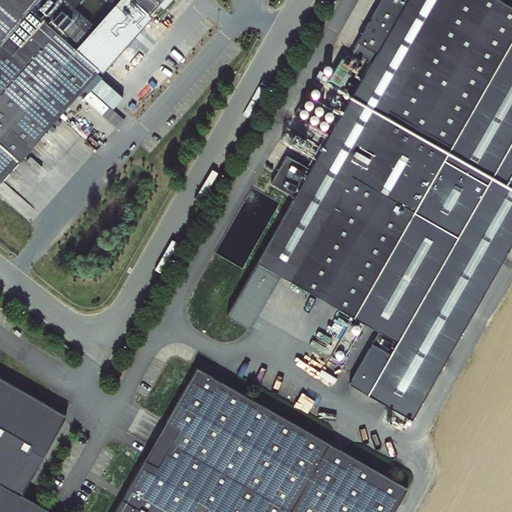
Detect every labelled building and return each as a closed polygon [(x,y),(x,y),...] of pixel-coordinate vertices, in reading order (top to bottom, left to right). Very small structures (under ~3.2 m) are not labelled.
[(0,0),(0,186),(162,0),(0,0)] [(415,425),(511,252),(511,1),(509,0),(379,0),(356,42),(375,53),(313,165),(291,153),(276,180),(296,191),(227,315),(252,329),(282,277),(376,330),(345,386),(415,425)] [(104,104),(114,91),(99,79),(85,96),(104,112),(108,107),(104,104)] [(392,511),(407,486),(201,371),(117,511),(392,511)] [(0,372),(0,511),(62,511),(24,489),(69,410),(0,372)]
